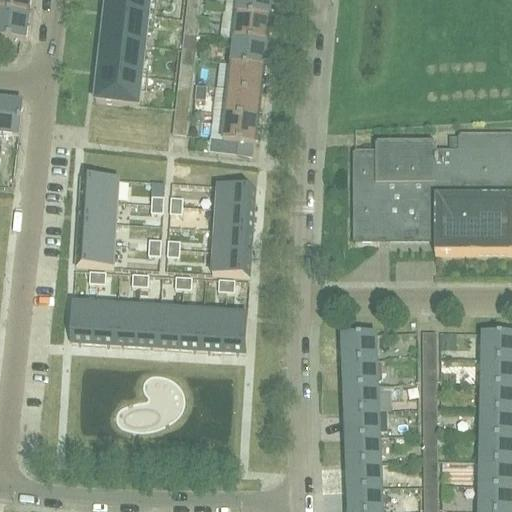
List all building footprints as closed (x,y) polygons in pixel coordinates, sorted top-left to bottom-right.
[(0,0),(0,14),(29,18),(30,0),(0,0)] [(148,20),(150,0),(106,0),(105,15),(148,20)] [(187,0),(186,13),(200,14),(201,2),(187,0)] [(270,20),(271,0),(238,0),(236,16),(270,20)] [(186,13),(183,38),(197,39),(200,14),(186,13)] [(0,14),(0,40),(26,44),(29,18),(0,14)] [(145,50),(148,20),(105,15),(102,45),(145,50)] [(233,42),(267,45),(270,20),(236,16),(233,42)] [(183,38),(181,50),(195,52),(197,39),(183,38)] [(264,71),(267,45),(233,42),(231,67),(264,71)] [(142,80),(145,50),(102,45),(98,75),(142,80)] [(195,52),(181,50),(180,63),(194,64),(195,52)] [(180,63),(176,100),(190,102),(194,64),(180,63)] [(228,92),(261,96),(264,71),(231,67),(228,92)] [(138,110),(142,80),(98,75),(95,105),(138,110)] [(258,121),(261,96),(228,92),(225,118),(258,121)] [(190,102),(176,100),(175,113),(188,114),(190,102)] [(21,106),(0,103),(0,137),(18,139),(21,106)] [(187,127),(188,114),(175,113),(173,125),(187,127)] [(238,145),(256,147),(258,121),(225,118),(222,143),(210,141),(208,156),(236,159),(238,145)] [(187,127),(173,125),(172,138),(186,139),(187,127)] [(511,257),(511,139),(457,140),(457,155),(450,155),(450,154),(435,154),(435,148),(375,148),(375,154),(354,154),(355,247),(378,247),(378,243),(434,243),(434,258),(511,257)] [(82,182),(80,205),(118,207),(119,184),(82,182)] [(218,191),(217,213),(255,216),(256,193),(218,191)] [(152,201),(152,209),(164,210),(164,202),(152,201)] [(171,202),(171,210),(183,211),(183,203),(171,202)] [(80,205),(79,226),(117,229),(118,207),(80,205)] [(163,218),(164,210),(152,209),(151,217),(163,218)] [(171,210),(170,218),(182,219),(183,211),(171,210)] [(217,213),(215,235),(253,237),(255,216),(217,213)] [(79,226),(77,248),(115,250),(117,229),(79,226)] [(215,235),(214,256),(252,259),(253,237),(215,235)] [(149,252),(161,253),(162,245),(150,244),(149,252)] [(168,253),(180,254),(181,246),(169,245),(168,253)] [(77,248),(76,270),(114,273),(115,250),(77,248)] [(149,252),(149,260),(161,261),(161,253),(149,252)] [(180,254),(168,253),(168,262),(180,262),(180,254)] [(214,256),(213,279),(250,281),(252,259),(214,256)] [(98,289),(98,277),(90,276),(90,289),(98,289)] [(98,277),(98,289),(106,289),(106,277),(98,277)] [(133,291),(141,292),(141,279),(133,279),(133,291)] [(141,279),(141,292),(149,292),(149,280),(141,279)] [(176,294),(184,294),(185,282),(176,282),(176,294)] [(193,283),(185,282),(184,294),(192,295),(193,283)] [(219,284),(219,296),(227,297),(227,285),(219,284)] [(236,285),(227,285),(227,297),(235,297),(236,285)] [(74,309),(71,346),(94,348),(96,310),(74,309)] [(96,310),(94,348),(115,349),(118,311),(96,310)] [(118,311),(115,349),(137,351),(139,313),(118,311)] [(139,313),(137,351),(159,352),(161,314),(139,313)] [(161,314),(159,352),(180,353),(182,315),(161,314)] [(182,315),(180,353),(202,355),(204,317),(182,315)] [(204,317),(202,355),(223,356),(226,318),(204,317)] [(226,318),(223,356),(246,357),(248,319),(226,318)] [(428,362),(436,362),(436,337),(428,337),(428,362)] [(511,338),(483,337),(482,363),(511,363),(511,338)] [(343,365),(376,364),(375,338),(342,339),(343,365)] [(428,388),(436,388),(436,362),(428,362),(428,388)] [(482,389),(511,389),(511,363),(482,363),(482,389)] [(344,391),(377,389),(376,364),(343,365),(344,391)] [(451,367),(452,379),(475,378),(474,366),(451,367)] [(429,413),(436,413),(436,388),(428,388),(429,413)] [(345,416),(378,415),(377,389),(344,391),(345,416)] [(511,389),(482,389),(481,414),(511,415),(511,389)] [(429,439),(437,439),(436,413),(429,413),(429,439)] [(480,440),(511,440),(511,415),(481,414),(480,440)] [(346,442),(379,441),(378,415),(345,416),(346,442)] [(511,440),(480,440),(480,466),(511,466),(511,440)] [(347,467),(380,466),(379,441),(346,442),(347,467)] [(348,493),(381,492),(380,466),(347,467),(348,493)] [(511,492),(511,466),(480,466),(479,492),(511,492)] [(454,479),(472,479),(473,468),(454,468),(454,479)] [(348,511),(381,511),(381,492),(348,493),(348,511)] [(511,511),(511,492),(479,492),(478,511),(511,511)]
